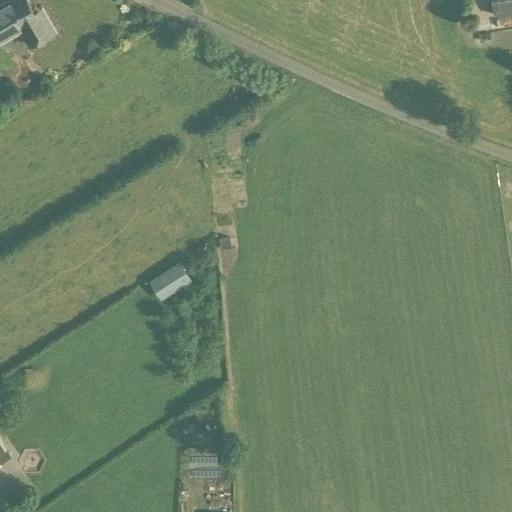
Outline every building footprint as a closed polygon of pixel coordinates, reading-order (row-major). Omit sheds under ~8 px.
[(0,39),(18,29),(28,47),(57,30),(42,4),(34,9),(28,0),(7,0),(0,4),(0,39)] [(461,0),(449,0),(451,18),(463,16),(461,0)] [(511,0),(491,0),(494,16),(511,13),(511,0)] [(150,283),(161,299),(188,282),(178,266),(150,283)] [(0,462),(11,455),(0,438),(0,462)]
